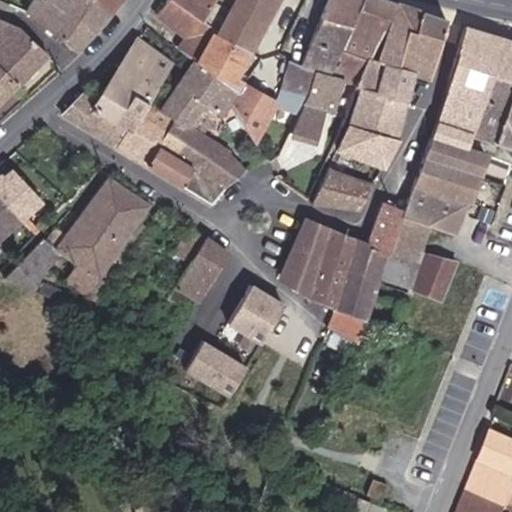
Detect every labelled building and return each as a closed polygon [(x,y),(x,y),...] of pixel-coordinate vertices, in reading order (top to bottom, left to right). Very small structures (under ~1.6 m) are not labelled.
[(88,42),(109,18),(85,0),(41,0),(33,15),(78,52),(88,42)] [(122,0),(85,0),(109,18),(122,0)] [(186,0),(181,10),(218,35),(237,0),(186,0)] [(215,40),(256,58),(284,0),(237,0),(218,35),(215,40)] [(334,0),(324,28),(354,37),(367,2),(362,0),(334,0)] [(347,56),(375,66),(398,10),(367,2),(354,37),(347,56)] [(215,40),(218,35),(181,10),(170,26),(200,47),(191,63),(199,68),(215,40)] [(421,78),(431,82),(450,27),(402,12),(371,90),(411,106),(421,78)] [(32,95),(62,65),(38,42),(17,29),(8,24),(0,32),(0,45),(15,60),(7,68),(32,95)] [(340,74),(347,56),(354,37),(324,28),(304,76),(295,72),(278,115),(298,123),(316,77),(326,80),(329,71),(340,74)] [(466,140),(473,142),(486,103),(504,107),(511,87),(511,46),(466,33),(435,127),(428,125),(423,140),(461,153),(466,140)] [(235,85),(244,71),(235,65),(239,57),(252,66),(256,58),(215,40),(199,68),(201,70),(231,91),(235,85)] [(0,125),(32,95),(7,68),(15,60),(0,45),(0,125)] [(145,104),(154,109),(179,71),(154,52),(117,110),(125,114),(136,120),(145,104)] [(363,95),(365,88),(375,66),(347,56),(340,74),(329,71),(326,80),(316,77),(298,123),(286,153),(312,164),(323,133),(329,136),(341,104),(357,110),(363,95)] [(241,98),(231,91),(201,70),(169,120),(177,124),(167,140),(188,152),(182,161),(234,193),(249,177),(221,159),(222,156),(190,136),(205,114),(220,130),(231,114),(241,98)] [(416,108),(431,82),(421,78),(411,106),(416,108)] [(241,98),(245,92),(235,85),(231,91),(241,98)] [(511,87),(504,107),(486,103),(473,142),(511,153),(511,87)] [(396,143),(411,106),(371,90),(365,88),(363,95),(384,104),(373,134),(396,143)] [(263,154),(278,115),(245,92),(241,98),(231,114),(263,154)] [(396,143),(373,134),(384,104),(363,95),(357,110),(349,132),(341,150),(364,160),(384,168),(396,143)] [(125,114),(117,110),(110,121),(108,120),(100,104),(73,122),(107,143),(125,114)] [(136,120),(144,125),(154,109),(145,104),(136,120)] [(126,155),(149,169),(160,148),(182,161),(188,152),(167,140),(177,124),(169,120),(154,109),(144,125),(126,155)] [(144,125),(136,120),(125,114),(107,143),(126,155),(144,125)] [(464,209),(467,210),(484,160),(461,153),(423,140),(398,210),(406,213),(403,224),(429,232),(452,240),(464,209)] [(215,210),(234,193),(182,161),(160,148),(149,169),(215,210)] [(360,171),(364,160),(341,150),(337,162),(360,171)] [(362,214),(375,187),(334,170),(321,205),(362,214)] [(0,259),(51,214),(21,179),(13,186),(23,199),(0,217),(0,259)] [(86,301),(152,208),(114,183),(51,252),(42,245),(4,283),(35,298),(46,276),(64,256),(80,269),(66,289),(86,301)] [(367,325),(381,285),(403,224),(406,213),(398,210),(386,206),(372,246),(360,242),(350,273),(338,309),(333,326),(362,338),(367,325)] [(288,279),(313,299),(325,265),(337,233),(312,222),(288,279)] [(407,295),(420,255),(429,232),(403,224),(381,285),(407,295)] [(196,262),(209,238),(196,230),(183,255),(196,262)] [(337,233),(325,265),(350,273),(360,242),(337,233)] [(172,305),(194,318),(231,252),(209,238),(196,262),(172,305)] [(414,297),(441,307),(457,268),(428,258),(414,297)] [(325,265),(313,299),(338,309),(350,273),(325,265)] [(250,309),(264,285),(231,266),(217,291),(250,309)] [(459,338),(487,348),(511,288),(511,281),(481,274),(479,280),(482,281),(464,328),(459,338)] [(459,338),(482,281),(479,280),(457,337),(459,338)] [(177,369),(234,397),(251,364),(194,335),(177,369)] [(168,364),(173,355),(152,343),(142,338),(137,349),(168,364)] [(511,497),(511,496),(511,441),(490,433),(467,494),(511,511),(511,497)] [(361,499),(377,506),(384,489),(368,483),(361,499)] [(511,511),(467,494),(460,511),(511,511)] [(381,511),(359,503),(355,511),(381,511)]
